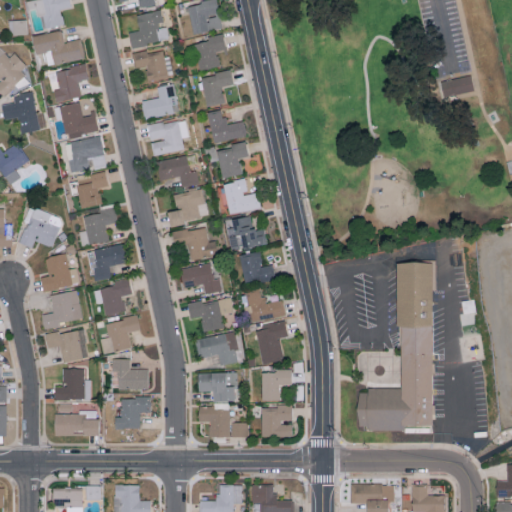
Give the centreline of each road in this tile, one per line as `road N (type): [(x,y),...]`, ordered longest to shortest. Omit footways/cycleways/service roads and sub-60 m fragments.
road 1 (residential): [(176,511),(176,355),(98,0)]
road 2 (tertiary): [(322,461),(324,353),(248,0)]
road 3 (tertiary): [(0,463),(322,461)]
road 4 (residential): [(10,280),(31,385),(30,511)]
road 5 (residential): [(322,461),(448,461)]
